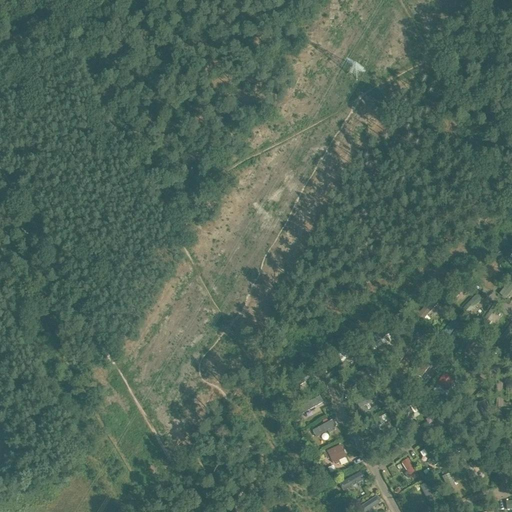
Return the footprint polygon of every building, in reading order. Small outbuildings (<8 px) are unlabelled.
[(494,261),(482,269),(486,274),(491,271),(493,273),(496,270),(495,268),(498,266),(494,261)] [(511,276),(499,294),(505,299),(511,290),(511,276)] [(462,281),(446,296),(452,302),(468,287),(462,281)] [(470,313),(482,300),(483,299),(477,293),(462,309),(468,315),(470,313)] [(486,297),(491,303),(496,299),(492,293),(486,297)] [(432,300),(417,317),(423,322),(433,310),(435,312),(438,309),(436,307),(438,305),(432,300)] [(493,305),(480,323),(487,328),(489,325),(499,311),(500,310),(493,305)] [(455,317),(444,332),(449,337),(461,321),(455,317)] [(385,337),(392,333),(386,324),(368,336),(374,344),(385,337)] [(511,325),(500,341),(507,346),(511,338),(511,325)] [(469,356),(479,341),(481,338),(474,334),(462,351),(465,353),(469,356)] [(396,367),(410,348),(404,343),(390,362),(396,367)] [(356,356),(355,353),(356,352),(353,346),(338,355),(337,355),(341,362),(351,356),(353,358),(356,356)] [(428,358),(416,374),(422,379),(429,369),(431,371),(434,367),(432,366),(434,363),(428,358)] [(369,369),(346,382),(349,388),(363,381),(364,383),(368,381),(367,379),(373,375),(369,369)] [(446,372),(437,384),(448,392),(452,386),(454,388),(456,384),(454,383),(456,379),(446,372)] [(307,373),(290,383),(292,386),(293,389),(311,379),(307,373)] [(421,387),(425,383),(420,379),(416,384),(421,387)] [(382,398),(379,392),(363,400),(366,406),(382,398)] [(415,414),(409,404),(410,404),(407,399),(406,400),(402,394),(395,399),(407,419),(410,417),(415,414)] [(321,398),(298,410),(302,417),(324,404),(321,398)] [(494,420),(486,400),(478,402),(478,403),(483,417),(485,423),(494,420)] [(413,417),(418,422),(426,413),(421,409),(413,417)] [(372,430),(390,420),(386,414),(369,424),(368,424),(371,429),(372,430)] [(483,437),(472,420),(465,424),(476,442),(483,437)] [(402,427),(398,421),(393,424),(396,430),(402,427)] [(333,422),(313,432),(317,439),(328,433),(329,435),(333,433),(332,431),(336,429),(333,422)] [(464,449),(453,430),(446,434),(457,453),(464,449)] [(441,462),(430,444),(423,449),(423,450),(429,460),(427,461),(430,465),(433,464),(434,466),(436,465),(437,464),(441,462)] [(341,446),(327,453),(333,465),(336,464),(337,466),(340,464),(342,467),(348,464),(346,459),(347,459),(341,446)] [(419,476),(408,458),(401,463),(401,464),(408,474),(405,475),(408,479),(411,478),(412,480),(419,476)] [(480,482),(471,462),(464,466),(472,486),(480,482)] [(335,475),(342,472),(339,466),(332,469),(335,475)] [(428,472),(431,478),(437,475),(434,469),(428,472)] [(361,473),(340,485),(344,493),(357,485),(359,487),(360,487),(366,484),(364,481),(365,480),(361,473)] [(459,493),(449,473),(442,476),(451,496),(458,493),(459,493)] [(441,503),(428,481),(420,486),(420,487),(429,504),(432,508),(441,503)] [(377,495),(359,507),(361,511),(366,511),(381,502),(377,495)]
